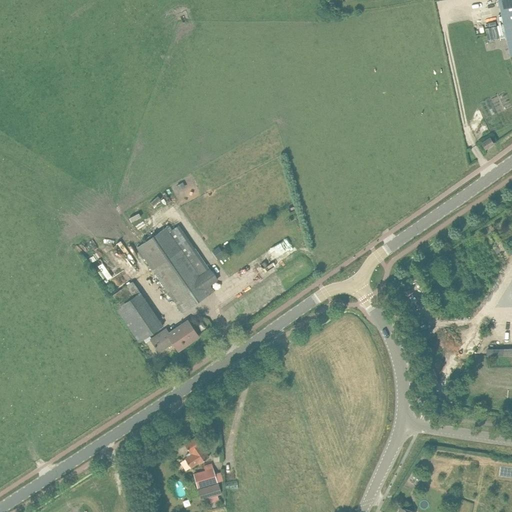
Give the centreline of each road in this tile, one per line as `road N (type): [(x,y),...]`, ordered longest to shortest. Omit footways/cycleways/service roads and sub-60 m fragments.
road 1 (tertiary): [(0,508),(312,299),(358,284)]
road 2 (tertiary): [(358,284),(377,255),(511,162)]
road 3 (unclassified): [(401,422),(393,342),(358,284)]
